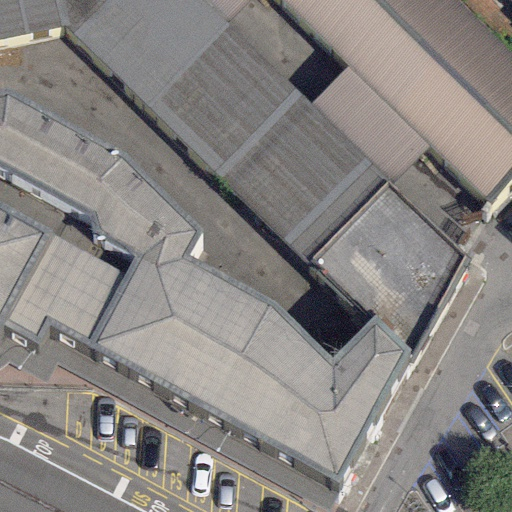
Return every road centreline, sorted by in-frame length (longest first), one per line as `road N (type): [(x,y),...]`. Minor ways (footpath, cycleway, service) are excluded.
road 1 (residential): [(511,298),(382,511)]
road 2 (primary): [(112,511),(0,448)]
